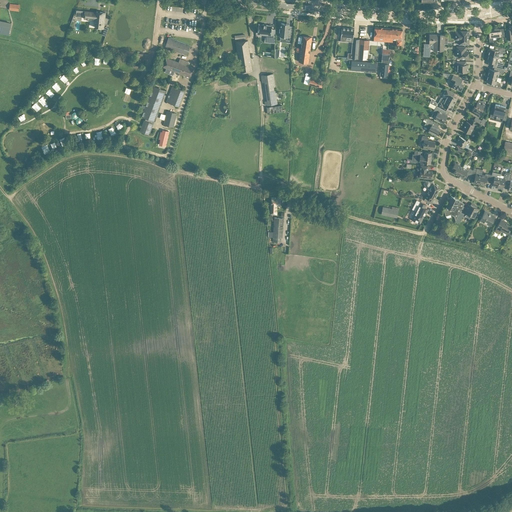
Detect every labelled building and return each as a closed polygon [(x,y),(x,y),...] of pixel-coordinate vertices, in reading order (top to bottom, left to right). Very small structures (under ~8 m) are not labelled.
[(95,23),(95,26),(95,27),(97,27),(103,28),(105,12),(100,12),(100,13),(98,13),(98,12),(94,12),(85,11),(83,11),(77,10),(76,12),(82,13),(84,14),(84,17),(93,18),(92,19),(95,20),(95,23)] [(0,33),(8,35),(9,30),(11,23),(0,20),(0,33)] [(289,24),(286,24),(281,23),(281,28),(280,28),(279,28),(279,31),(280,31),(280,35),(280,37),(287,37),(287,43),(292,43),(294,26),(289,26),(289,24)] [(269,43),(275,43),(275,30),(271,29),(272,25),(258,24),(258,30),(257,33),(264,34),(264,35),(266,35),(265,38),(270,39),(269,43)] [(342,27),(340,41),(344,41),(345,37),(353,37),(354,34),(354,32),(354,28),(342,27)] [(391,37),(391,28),(388,28),(375,27),(374,32),(374,41),(377,41),(377,37),(384,37),(384,41),(388,42),(389,42),(389,37),(391,37)] [(489,43),(493,42),(493,37),(500,36),(501,37),(504,36),(504,33),(503,28),(497,29),(497,28),(496,28),(494,28),(494,27),(489,27),(490,31),(489,31),(489,36),(489,43)] [(402,38),(402,34),(402,29),(391,28),(391,37),(389,37),(389,42),(393,42),(393,40),(393,38),(396,38),(396,39),(396,40),(396,45),(401,45),(402,40),(402,38)] [(460,44),(464,44),(469,45),(469,36),(467,36),(467,31),(459,31),(455,31),(455,38),(460,38),(460,44)] [(437,36),(437,35),(429,34),(429,39),(429,43),(431,43),(431,44),(424,44),(424,51),(430,51),(430,48),(433,48),(433,51),(444,51),(444,44),(444,36),(444,35),(440,35),(440,36),(437,36)] [(310,49),(312,37),(302,36),(300,36),(299,37),(298,43),(301,43),(300,48),(310,49)] [(187,55),(190,47),(190,46),(168,38),(165,47),(187,55)] [(359,45),(358,59),(361,59),(367,60),(368,49),(369,44),(369,40),(359,39),(359,45)] [(236,42),(240,72),(252,71),(248,40),(236,42)] [(348,53),(347,58),(358,59),(359,45),(352,44),(351,53),(348,53)] [(457,46),(456,54),(459,54),(459,58),(463,58),(468,58),(468,52),(469,51),(466,51),(466,46),(461,46),(457,46)] [(490,48),(488,55),(498,57),(498,54),(503,53),(502,52),(504,52),(505,48),(497,46),(496,50),(490,48)] [(310,50),(310,49),(300,48),(300,52),(299,61),(303,62),(308,63),(310,50)] [(382,49),(382,55),(382,59),(389,60),(390,50),(382,49)] [(497,60),(498,57),(488,55),(487,61),(489,62),(488,65),(492,66),(496,67),(502,68),(503,63),(500,62),(497,60)] [(163,67),(176,72),(181,59),(180,59),(178,62),(166,58),(163,67)] [(187,65),(188,62),(181,59),(176,72),(190,77),(194,68),(187,65)] [(380,72),(380,75),(387,76),(388,73),(388,72),(388,71),(388,66),(389,60),(382,59),(381,72),(380,72)] [(352,60),(352,70),(364,71),(365,71),(365,69),(370,69),(370,71),(371,71),(376,72),(377,63),(352,60)] [(457,71),(459,71),(459,73),(465,73),(465,72),(466,71),(467,71),(467,70),(468,69),(466,68),(467,65),(466,65),(466,61),(461,61),(456,61),(453,61),(453,63),(456,63),(456,65),(457,65),(457,71)] [(488,75),(497,77),(498,74),(502,74),(502,72),(504,72),(505,69),(504,68),(502,68),(496,67),(495,70),(489,69),(488,75)] [(277,104),(273,74),(261,75),(262,82),(265,82),(267,101),(265,101),(266,105),(277,104)] [(462,79),(458,77),(453,75),(450,81),(454,83),(452,87),(456,89),(456,88),(460,90),(463,84),(461,82),(462,80),(462,79)] [(492,83),(492,86),(500,88),(501,85),(499,84),(500,83),(497,80),(497,77),(488,75),(486,81),(492,83)] [(320,80),(310,78),(308,85),(319,87),(320,80)] [(152,123),(153,121),(154,121),(165,91),(154,86),(142,117),(146,118),(145,120),(144,120),(140,131),(149,135),(154,124),(152,123)] [(184,90),(179,89),(172,86),(167,101),(178,106),(184,90)] [(446,89),(444,94),(446,95),(446,96),(447,96),(445,99),(454,104),(457,98),(453,96),(454,93),(455,93),(450,91),(446,89)] [(442,97),(437,106),(443,110),(444,110),(445,111),(447,107),(447,108),(451,110),(454,105),(454,104),(445,99),(442,97)] [(471,111),(476,114),(480,116),(482,111),(485,111),(485,104),(486,103),(485,103),(485,101),(481,101),(479,99),(476,104),(477,105),(476,106),(474,106),(471,111)] [(506,106),(502,105),(495,104),(495,107),(494,107),(492,114),(496,115),(495,120),(496,120),(496,119),(501,121),(501,122),(502,122),(505,110),(505,108),(506,106)] [(267,113),(282,111),(282,105),(266,107),(267,113)] [(436,107),(433,113),(436,115),(434,118),(439,121),(443,123),(447,115),(442,112),(443,110),(437,106),(436,106),(436,107)] [(173,126),(176,113),(167,111),(164,124),(173,126)] [(435,122),(430,120),(428,118),(427,119),(425,117),(423,121),(426,122),(424,125),(429,128),(428,131),(436,135),(440,128),(433,125),(435,122)] [(462,130),(467,132),(469,133),(472,127),(474,128),(477,122),(470,118),(468,122),(467,121),(462,130)] [(468,144),(471,139),(466,137),(465,139),(459,136),(456,142),(464,147),(466,143),(468,144)] [(429,137),(424,137),(422,137),(421,142),(424,142),(423,148),(434,149),(435,141),(428,141),(429,137)] [(511,143),(505,142),(504,145),(503,150),(511,151),(511,143)] [(429,152),(422,151),(417,151),(416,161),(423,162),(425,163),(430,163),(431,157),(433,157),(434,153),(429,152)] [(453,173),(458,176),(463,167),(460,166),(460,165),(457,163),(455,163),(452,169),(454,170),(453,173)] [(428,166),(423,165),(420,165),(419,169),(417,168),(416,173),(416,176),(419,177),(427,178),(433,178),(433,175),(432,175),(432,171),(429,171),(427,170),(428,166)] [(463,167),(458,176),(464,178),(466,175),(470,177),(472,170),(469,168),(467,167),(466,169),(463,167)] [(481,174),(483,169),(476,168),(476,171),(472,170),(470,177),(474,178),(474,183),(479,184),(481,174)] [(501,173),(493,172),(492,172),(492,174),(492,175),(490,182),(493,183),(493,184),(496,185),(495,187),(497,188),(500,177),(500,175),(501,173)] [(509,174),(509,172),(505,172),(505,173),(504,176),(503,178),(500,177),(497,188),(500,188),(500,186),(503,187),(504,182),(507,183),(508,179),(509,174)] [(481,174),(479,184),(485,185),(486,181),(490,182),(490,183),(490,182),(492,175),(485,173),(485,175),(481,174)] [(428,188),(429,190),(425,197),(427,199),(432,201),(433,198),(435,199),(437,194),(436,194),(440,187),(433,184),(432,181),(429,182),(429,181),(426,181),(424,183),(426,188),(428,188)] [(459,201),(459,200),(451,195),(446,206),(444,211),(445,213),(447,212),(450,214),(454,216),(455,215),(462,202),(459,201)] [(280,198),(272,198),(272,201),(271,201),(271,203),(272,203),(271,204),(270,204),(270,214),(274,214),(274,205),(277,205),(280,205),(280,198)] [(421,202),(420,202),(416,200),(412,209),(416,211),(414,215),(412,220),(420,224),(422,219),(425,212),(426,213),(428,210),(425,208),(426,205),(422,202),(421,202)] [(471,203),(470,204),(468,203),(467,204),(466,207),(463,212),(466,214),(465,216),(469,218),(475,217),(477,213),(479,209),(476,207),(477,206),(471,203)] [(391,209),(391,208),(383,206),(383,207),(381,214),(397,217),(398,210),(391,209)] [(495,216),(489,213),(485,211),(482,215),(480,220),(490,226),(492,222),(495,217),(495,216)] [(281,238),(282,238),(283,218),(274,217),(274,232),(268,232),(268,237),(273,237),(273,242),(281,242),(281,238)] [(501,219),(497,227),(495,231),(495,232),(498,234),(499,234),(500,233),(501,231),(507,234),(511,226),(504,222),(505,221),(501,219)] [(280,257),(281,247),(273,246),(272,254),(272,256),(274,256),(280,257)]
